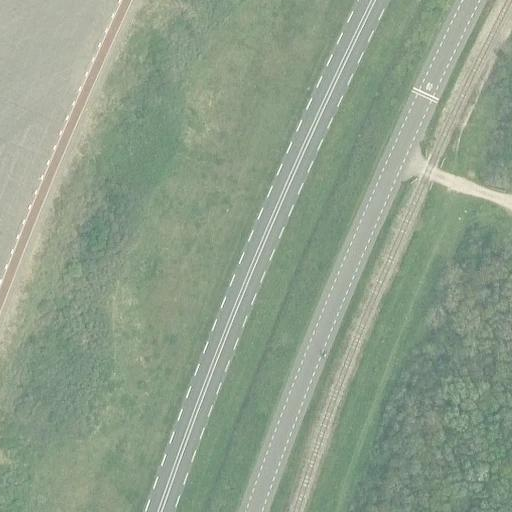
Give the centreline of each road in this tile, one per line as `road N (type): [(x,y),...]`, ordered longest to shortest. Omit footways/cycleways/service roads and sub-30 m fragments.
road 1 (tertiary): [(251,511),(302,377),(471,0)]
road 2 (primary): [(158,511),(283,192),(374,0)]
road 3 (track): [(336,511),(462,186)]
road 4 (track): [(395,161),(511,202)]
